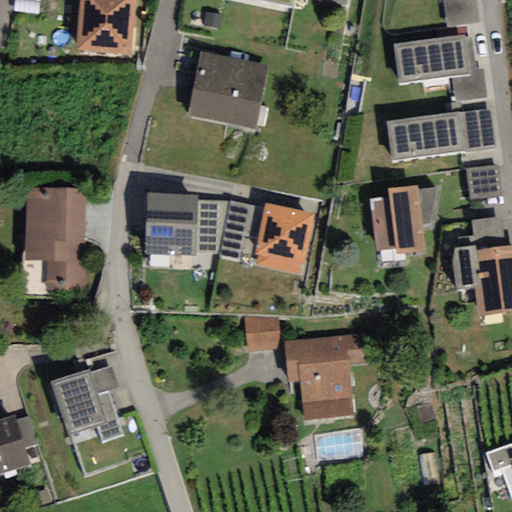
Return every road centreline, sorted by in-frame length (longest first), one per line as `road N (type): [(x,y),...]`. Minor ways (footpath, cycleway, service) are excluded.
road 1 (residential): [(180,511),(130,362),(117,249),(126,166),(169,0)]
road 2 (residential): [(488,0),(511,161)]
